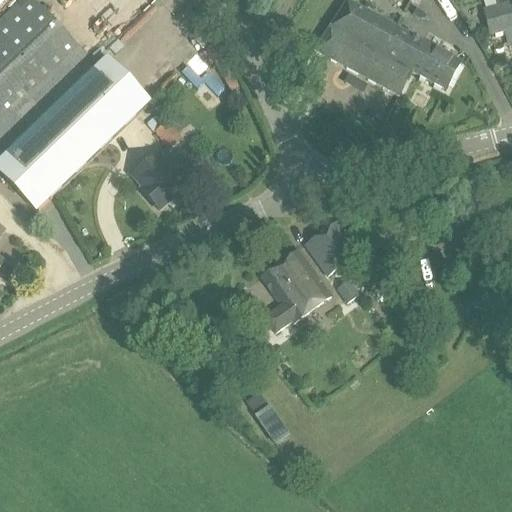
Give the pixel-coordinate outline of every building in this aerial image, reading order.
[(0,137),(85,56),(30,0),(22,0),(0,21),(0,137)] [(511,0),(498,0),(501,8),(484,12),(490,35),(511,29),(511,0)] [(365,12),(347,2),(314,52),(399,98),(412,73),(446,92),(461,63),(370,15),(372,10),(367,8),(365,12)] [(106,59),(0,160),(0,175),(37,214),(150,105),(106,59)] [(148,125),(168,149),(181,139),(167,123),(170,121),(163,112),(148,125)] [(193,167),(183,155),(168,168),(158,156),(133,178),(143,189),(141,191),(159,212),(188,187),(180,178),(193,167)] [(338,223),(305,247),(328,278),(354,259),(357,263),(362,259),(359,256),(361,255),(338,223)] [(332,299),(298,252),(261,279),(281,308),(265,320),(276,335),(292,323),(294,326),(332,299)] [(349,283),(337,291),(347,305),(359,297),(349,283)] [(246,405),(255,418),(268,409),(259,396),(246,405)]
